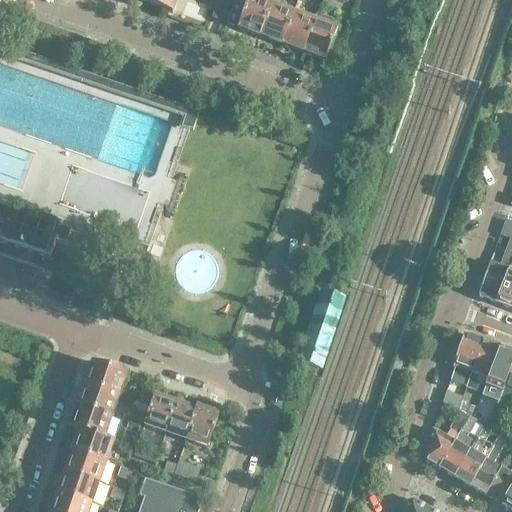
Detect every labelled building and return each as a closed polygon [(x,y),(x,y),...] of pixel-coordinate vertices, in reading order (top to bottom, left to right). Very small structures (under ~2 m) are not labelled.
[(177,0),(141,0),(141,1),(173,13),(175,7),(177,0)] [(223,23),(231,0),(230,0),(218,0),(211,19),(223,23)] [(235,0),(227,25),(238,28),(260,36),(272,4),(273,0),(235,0)] [(293,11),(272,4),(260,36),(281,44),(293,11)] [(295,5),(293,11),(281,44),(303,52),(314,19),(304,15),(306,9),(295,5)] [(338,28),(314,19),(303,52),(326,60),(338,28)] [(0,222),(4,224),(0,233),(0,241),(2,243),(7,244),(8,243),(15,246),(15,247),(19,248),(20,246),(28,249),(28,251),(32,253),(33,251),(40,254),(40,256),(46,258),(48,258),(50,259),(52,254),(56,241),(67,245),(111,260),(116,246),(145,256),(148,247),(163,205),(172,208),(180,184),(171,181),(189,131),(193,132),(199,115),(0,46),(0,222)] [(479,298),(490,302),(496,304),(509,271),(511,261),(511,223),(505,221),(500,236),(509,240),(500,268),(490,264),(479,298)] [(511,262),(509,271),(496,304),(511,310),(511,262)] [(298,361),(322,369),(345,297),(321,289),(298,361)] [(466,335),(455,368),(450,382),(467,388),(471,375),(484,342),(466,335)] [(484,342),(471,375),(467,388),(476,392),(481,378),(489,381),(501,349),(484,342)] [(511,353),(501,349),(489,381),(495,383),(488,402),(497,406),(504,387),(511,367),(511,353)] [(85,384),(85,386),(120,398),(126,381),(125,380),(126,375),(92,363),(89,373),(87,372),(83,383),(85,384)] [(511,367),(504,387),(497,406),(506,410),(511,394),(511,367)] [(78,405),(78,407),(113,419),(120,398),(85,386),(82,394),(80,393),(76,404),(78,405)] [(136,402),(146,406),(151,394),(140,391),(136,402)] [(458,398),(447,394),(442,406),(458,415),(463,400),(458,398)] [(154,397),(144,426),(147,427),(147,428),(165,435),(175,404),(174,404),(173,401),(166,399),(163,400),(154,397)] [(144,413),(146,406),(136,402),(135,402),(132,409),(144,413)] [(175,404),(165,435),(185,441),(195,411),(187,408),(186,405),(179,403),(176,405),(175,404)] [(471,418),(474,410),(462,405),(459,412),(471,418)] [(72,415),(69,425),(71,426),(70,428),(79,431),(105,440),(113,419),(78,407),(74,415),(72,415)] [(195,411),(185,441),(201,447),(201,446),(207,448),(218,416),(196,408),(195,411)] [(433,431),(424,456),(427,462),(439,469),(454,443),(459,435),(468,420),(457,414),(447,432),(449,433),(446,437),(438,433),(433,431)] [(468,420),(454,443),(439,469),(455,479),(471,452),(475,445),(466,439),(475,425),(468,420)] [(136,433),(139,426),(125,422),(123,429),(136,433)] [(495,426),(488,422),(484,429),(491,433),(495,426)] [(79,431),(76,439),(74,439),(70,450),(72,450),(72,452),(107,465),(115,443),(105,440),(79,431)] [(471,488),(487,461),(493,450),(484,445),(489,435),(483,431),(479,439),(475,445),(471,452),(455,479),(471,488)] [(487,461),(471,488),(486,496),(502,470),(494,465),(506,445),(498,440),(494,447),(493,450),(487,461)] [(138,444),(134,457),(142,460),(147,447),(138,444)] [(72,452),(69,460),(67,459),(63,471),(65,471),(64,474),(100,486),(107,465),(72,452)] [(162,472),(174,476),(178,466),(166,462),(162,472)] [(179,463),(174,476),(196,483),(200,470),(179,463)] [(129,481),(132,472),(120,468),(117,477),(129,481)] [(502,470),(486,496),(501,505),(511,486),(511,470),(509,474),(502,470)] [(62,481),(60,480),(56,491),(58,492),(57,494),(93,506),(100,486),(64,474),(62,481)] [(198,511),(203,501),(145,480),(139,497),(144,499),(139,511),(198,511)] [(511,486),(501,505),(511,511),(511,486)] [(121,504),(125,495),(113,491),(109,500),(121,504)] [(57,494),(54,502),(52,501),(48,511),(90,511),(93,506),(57,494)] [(409,503),(405,511),(427,511),(429,510),(414,501),(409,503)]
